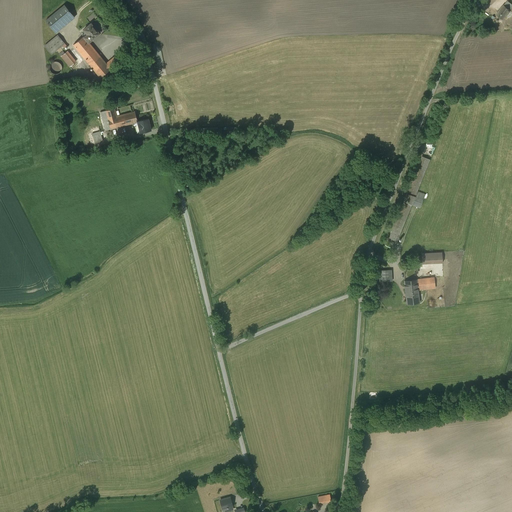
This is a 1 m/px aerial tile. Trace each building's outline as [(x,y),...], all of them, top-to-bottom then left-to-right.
[(65,5),(46,21),(56,33),(75,17),(70,12),(65,5)] [(504,5),(497,14),(504,19),(511,10),(504,5)] [(87,34),(84,37),(89,42),(99,34),(91,24),(84,30),(87,34)] [(45,44),(43,46),(45,49),(50,55),(63,44),(56,36),(55,36),(45,44)] [(83,36),(73,44),(100,77),(125,57),(120,52),(106,64),(89,42),(84,37),(83,36)] [(68,51),(61,56),(69,67),(76,61),(68,51)] [(56,74),(58,73),(60,71),(60,69),(60,67),(59,65),(57,63),(55,62),(53,62),(51,63),(49,64),(48,66),(48,69),(49,72),(51,74),(53,75),(56,74)] [(115,108),(100,112),(105,128),(106,131),(137,122),(132,103),(120,107),(123,115),(117,116),(115,108)] [(148,118),(138,121),(141,133),(151,130),(148,118)] [(102,130),(94,133),(97,142),(105,140),(102,130)] [(422,156),(389,238),(397,241),(412,204),(417,191),(421,182),(430,160),(422,156)] [(425,194),(417,191),(412,204),(420,208),(425,194)] [(422,253),(422,257),(422,264),(442,262),(442,252),(422,253)] [(391,270),(379,271),(380,282),(392,281),(391,270)] [(434,277),(417,280),(418,290),(428,288),(435,288),(434,277)] [(417,280),(404,281),(407,304),(420,302),(418,290),(417,280)] [(330,494),(318,497),(319,504),(331,501),(330,494)] [(230,497),(220,500),(223,509),(226,508),(227,511),(233,509),(230,497)]
